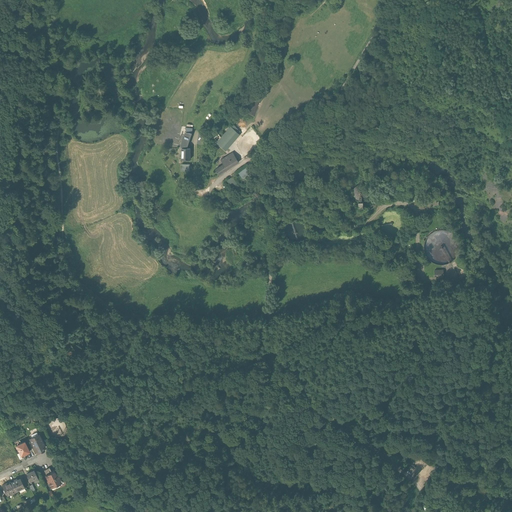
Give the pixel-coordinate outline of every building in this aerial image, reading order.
[(230,126),(216,141),(225,150),(239,134),(230,126)] [(183,140),(182,148),(188,149),(193,134),(186,133),(183,140)] [(216,169),(219,173),(238,161),(231,152),(219,159),(222,164),(216,169)] [(182,160),(181,172),(191,172),(192,154),(187,154),(187,160),(182,160)] [(245,168),(240,172),(244,177),(249,173),(245,168)] [(416,184),(418,184),(419,183),(420,182),(420,180),(420,179),(419,177),(418,176),(417,175),(415,175),(414,175),(412,176),(411,177),(411,179),(411,180),(411,182),(412,183),(413,184),(415,184),(416,184)] [(226,180),(230,185),(235,181),(232,176),(226,180)] [(438,196),(425,197),(425,206),(438,205),(438,196)] [(363,212),(342,213),(343,223),(352,222),(352,220),(363,220),(363,212)] [(443,270),(434,270),(435,276),(436,276),(436,278),(440,278),(442,276),(444,276),(443,270)] [(39,435),(30,440),(34,448),(36,447),(39,452),(44,449),(42,447),(44,446),(39,435)] [(24,443),(16,447),(20,453),(21,456),(29,452),(24,443)] [(16,461),(12,451),(2,456),(6,466),(16,461)] [(46,475),(45,476),(47,481),(48,484),(49,483),(51,488),(59,485),(60,488),(65,485),(66,481),(62,481),(60,478),(60,476),(58,475),(59,475),(57,470),(52,472),(46,475)] [(34,471),(26,475),(30,482),(37,478),(34,471)] [(20,479),(17,480),(17,479),(13,481),(14,482),(11,483),(16,493),(21,490),(22,492),(25,491),(20,479)] [(11,483),(7,485),(7,484),(2,486),(6,496),(11,494),(12,495),(16,493),(11,483)]
